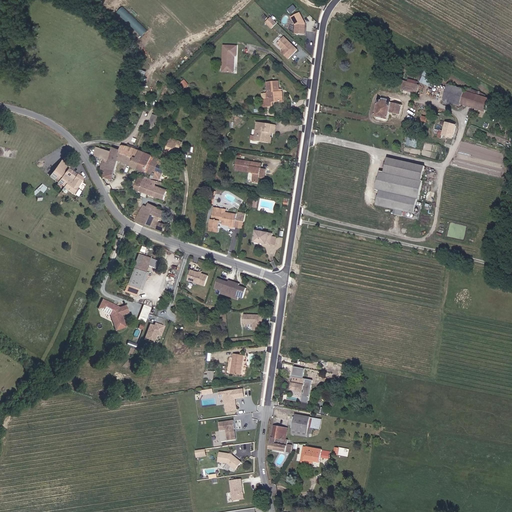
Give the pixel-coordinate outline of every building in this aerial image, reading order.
[(124,5),(118,11),(142,36),(148,30),(124,5)] [(307,36),(307,25),(301,15),(293,19),(297,28),(297,36),(307,36)] [(278,24),(272,19),(267,24),(273,30),(278,24)] [(299,52),(286,39),(279,46),(286,52),(284,54),(291,61),(295,57),(294,56),(295,55),(296,56),(299,52)] [(224,74),(235,74),(235,58),(238,58),(238,51),(227,51),(227,69),(224,69),(224,74)] [(180,83),(185,89),(190,85),(185,79),(180,83)] [(413,89),(415,84),(409,83),(409,80),(405,79),(403,87),(413,89)] [(275,102),(286,100),(284,91),(283,91),(282,89),(280,89),(279,81),(270,83),(271,94),(274,94),(275,99),(268,100),(270,107),(276,106),(275,102)] [(460,103),(462,103),(465,92),(463,92),(463,90),(445,86),(442,100),(459,105),(460,103)] [(462,103),(485,109),(488,97),(483,97),(484,95),(477,91),(476,95),(465,92),(462,103)] [(391,111),(400,113),(402,105),(379,100),(375,117),(389,120),(391,111)] [(156,127),(159,115),(152,114),(149,125),(156,127)] [(273,131),(272,131),(272,127),(277,128),(278,123),(259,120),(256,139),(272,142),(273,131)] [(444,135),(454,138),(457,125),(443,121),(443,123),(446,124),(443,133),(439,132),(438,137),(443,138),(444,135)] [(168,150),(173,152),(176,144),(168,141),(165,149),(166,149),(164,154),(167,155),(168,150)] [(105,169),(106,166),(111,151),(98,146),(96,145),(93,153),(104,157),(101,167),(105,169)] [(118,160),(139,168),(144,152),(122,145),(120,149),(112,147),(111,151),(106,166),(115,169),(118,160)] [(151,163),(153,162),(156,157),(144,152),(139,168),(147,171),(151,163)] [(268,171),(264,170),(265,164),(259,163),(260,158),(243,155),(242,161),(248,162),(247,167),(251,168),(249,179),(262,181),(262,178),(267,178),(268,171)] [(153,177),(161,180),(167,161),(156,157),(153,162),(151,163),(147,171),(154,173),(153,177)] [(426,182),(424,182),(428,167),(390,159),(387,173),(382,172),(381,177),(424,188),(426,182)] [(71,177),(75,172),(69,168),(70,167),(61,160),(47,178),(48,179),(44,183),(58,191),(61,187),(73,194),(84,178),(79,175),(75,180),(71,177)] [(103,175),(112,178),(115,169),(106,166),(105,169),(103,175)] [(134,189),(139,191),(143,178),(138,176),(135,186),(134,189)] [(164,199),(166,191),(150,185),(152,179),(144,177),(143,178),(139,191),(164,199)] [(405,213),(417,215),(420,201),(422,201),(424,188),(381,177),(378,191),(382,192),(379,207),(398,211),(405,213)] [(25,193),(28,187),(6,179),(3,184),(25,193)] [(38,189),(44,193),(48,187),(42,183),(38,189)] [(173,225),(162,221),(166,209),(157,206),(155,213),(147,211),(149,205),(144,203),(138,220),(170,231),(170,228),(171,228),(173,225)] [(147,211),(155,213),(157,206),(149,204),(149,205),(147,211)] [(234,225),(237,213),(226,211),(226,208),(220,207),(220,206),(220,205),(218,204),(217,204),(216,205),(215,206),(213,218),(211,228),(219,229),(219,226),(221,224),(220,223),(220,221),(231,223),(230,225),(234,225)] [(245,220),(247,212),(239,211),(238,219),(245,220)] [(254,240),(271,242),(273,229),(255,227),(254,240)] [(125,286),(140,292),(147,275),(143,273),(136,270),(142,256),(139,255),(125,286)] [(146,266),(153,269),(156,262),(142,256),(136,270),(143,273),(146,266)] [(207,284),(211,274),(206,272),(203,271),(196,268),(192,278),(207,284)] [(245,297),(248,287),(242,285),(241,286),(239,285),(240,282),(229,279),(228,282),(226,281),(226,280),(219,277),(215,287),(222,290),(225,290),(226,294),(234,297),(237,294),(238,295),(245,297)] [(124,329),(118,314),(125,311),(123,304),(116,307),(116,308),(113,306),(112,305),(101,300),(97,308),(107,313),(113,332),(124,329)] [(139,320),(147,322),(151,306),(142,304),(139,320)] [(261,315),(243,315),(243,326),(252,326),(252,330),(261,331),(261,315)] [(153,323),(152,325),(148,324),(142,340),(153,344),(156,336),(159,337),(163,326),(153,323)] [(232,368),(243,363),(244,355),(233,354),(232,368)] [(231,374),(241,375),(243,363),(232,368),(231,374)] [(292,389),(309,392),(313,371),(296,368),(292,389)] [(214,379),(215,371),(209,370),(208,375),(205,374),(204,378),(214,379)] [(238,410),(237,397),(239,397),(240,398),(246,397),(245,389),(221,392),(222,397),(226,396),(228,411),(238,410)] [(293,435),(307,438),(312,417),(298,414),(293,435)] [(236,429),(235,420),(220,422),(221,430),(229,429),(229,432),(228,432),(229,440),(237,439),(236,431),(235,431),(234,429),(236,429)] [(290,439),(286,439),(288,427),(277,425),(272,448),(287,451),(288,445),(290,439)] [(321,458),(326,459),(327,448),(314,446),(312,456),(321,458)] [(197,458),(207,456),(206,448),(196,450),(197,458)] [(242,461),(232,452),(220,450),(218,459),(228,461),(236,468),(242,461)] [(243,488),(242,476),(231,478),(233,498),(244,496),(244,491),(243,490),(243,489),(243,488)]
